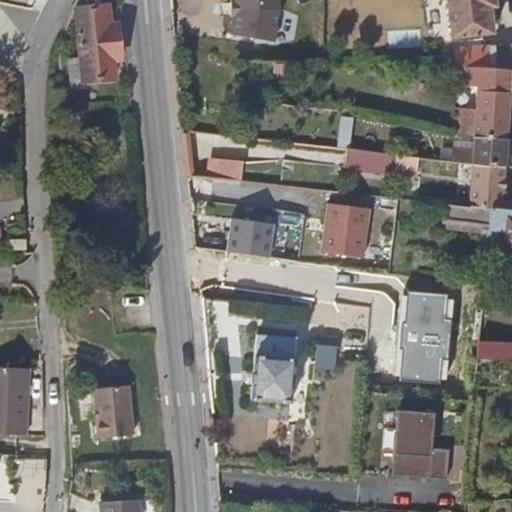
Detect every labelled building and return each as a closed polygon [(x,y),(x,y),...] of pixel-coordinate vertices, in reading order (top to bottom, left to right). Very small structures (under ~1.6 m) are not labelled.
[(280,38),(279,0),(232,0),(233,38),(280,38)] [(446,0),(450,39),(491,35),(488,9),(495,8),(493,0),(446,0)] [(107,9),(76,12),(80,61),(68,62),(70,84),(113,81),(112,60),(118,60),(116,28),(108,28),(107,9)] [(509,69),(511,69),(511,46),(481,48),(480,39),(452,43),(452,68),(477,68),(509,69)] [(452,68),(450,68),(449,88),(477,87),(477,68),(452,68)] [(505,140),(509,69),(477,68),(477,87),(472,137),(505,140)] [(50,95),(50,116),(62,115),(60,94),(50,95)] [(480,165),(504,166),(505,155),(510,155),(511,140),(505,140),(472,137),(472,143),(470,165),(480,165)] [(470,160),(472,140),(453,138),(452,159),(470,160)] [(345,168),(391,174),(394,149),(348,143),(345,168)] [(243,177),(244,158),(207,156),(207,175),(243,177)] [(469,198),(468,208),(511,212),(511,201),(502,201),(504,166),(480,165),(480,170),(470,170),(470,177),(469,198)] [(457,197),(456,206),(468,208),(469,198),(457,197)] [(456,206),(453,206),(451,217),(487,221),(486,230),(502,232),(501,245),(511,246),(511,212),(468,208),(456,206)] [(295,342),(255,338),(250,400),(290,405),(295,342)] [(510,343),(476,343),(474,359),(509,360),(510,343)] [(335,349),(314,347),(313,363),(334,366),(335,349)] [(0,409),(9,409),(8,368),(0,368),(0,409)] [(126,387),(93,389),(96,439),(131,437),(126,387)] [(393,431),(391,472),(448,475),(449,446),(432,445),(434,406),(400,404),(399,431),(393,431)] [(141,511),(141,498),(100,499),(100,511),(141,511)] [(477,501),(466,502),(467,511),(477,511),(477,501)]
